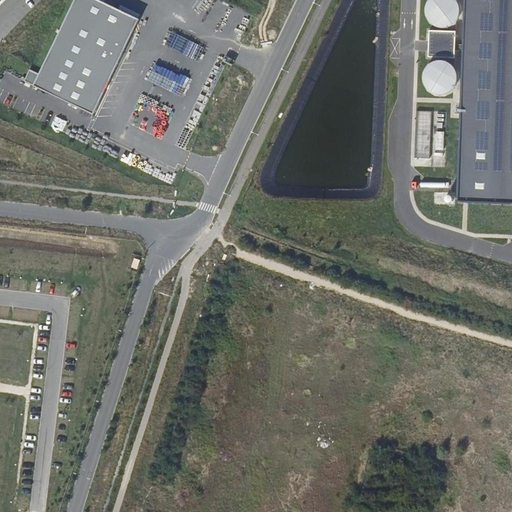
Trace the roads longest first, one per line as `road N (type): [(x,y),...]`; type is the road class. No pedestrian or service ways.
road 1 (unclassified): [(165,232),(78,511)]
road 2 (unclassified): [(165,232),(189,228),(209,208),(308,0)]
road 3 (unclassified): [(0,209),(165,232)]
